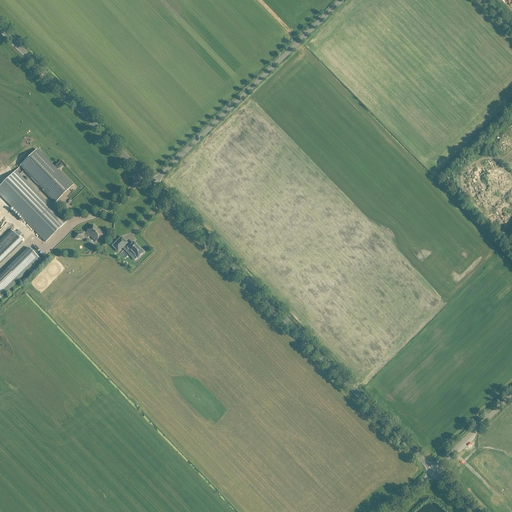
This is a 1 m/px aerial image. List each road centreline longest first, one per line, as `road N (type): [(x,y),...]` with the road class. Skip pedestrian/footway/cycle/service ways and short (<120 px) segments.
road 1 (unclassified): [(434,470),(152,182)]
road 2 (unclassified): [(152,182),(341,0)]
road 3 (unclassified): [(152,182),(0,26)]
